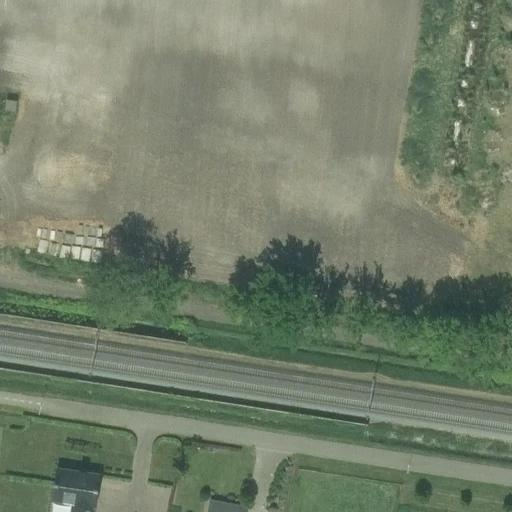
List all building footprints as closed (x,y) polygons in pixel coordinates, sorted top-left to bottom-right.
[(504,0),(0,0),(0,109),(10,42),(133,61),(107,228),(446,282),(460,199),(473,202),(504,0)] [(4,111),(15,112),(16,102),(6,100),(4,111)] [(67,204),(85,207),(90,173),(40,165),(36,185),(35,185),(34,191),(36,191),(35,195),(67,200),(67,204)] [(70,511),(92,511),(93,508),(95,508),(100,476),(56,469),(51,502),(72,505),(70,511)] [(207,511),(245,511),(246,508),(210,501),(207,511)]
